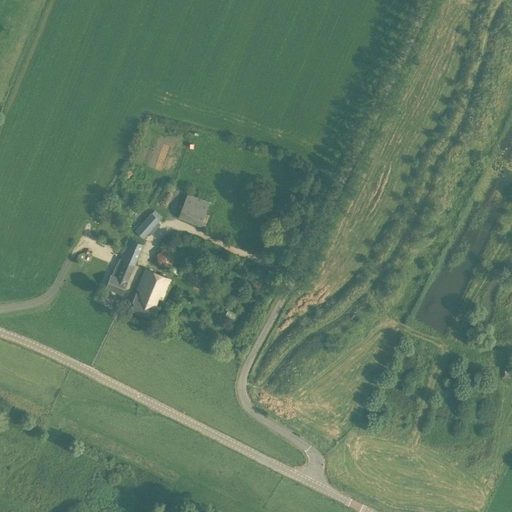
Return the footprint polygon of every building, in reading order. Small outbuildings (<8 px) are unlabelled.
[(489,52),(489,54),(490,55),(490,57),(501,60),(507,40),(496,37),(495,39),(493,39),(493,41),(494,42),(491,52),(490,52),(489,52)] [(448,158),(448,159),(448,160),(449,160),(448,163),(459,167),(467,147),(456,143),(455,145),(454,145),(453,145),(453,146),(453,147),(454,148),(450,158),(449,157),(448,158)] [(188,195),(180,217),(204,226),(212,205),(188,195)] [(135,231),(144,239),(160,220),(151,213),(135,231)] [(128,281),(143,244),(129,239),(113,276),(111,275),(106,288),(122,294),(128,281)] [(403,253),(403,255),(404,256),(403,258),(414,263),(422,243),(412,239),(411,241),(409,240),(409,241),(408,242),(408,243),(410,243),(405,253),(404,253),(403,253)] [(170,247),(156,252),(160,263),(174,259),(170,247)] [(133,301),(130,310),(154,320),(170,279),(146,269),(136,295),(133,295),(131,299),(133,301)] [(257,279),(253,285),(258,288),(262,282),(257,279)] [(326,327),(324,328),(325,329),(323,331),(330,340),(347,327),(340,318),(338,320),(337,318),(337,319),(335,319),(335,320),(336,321),(327,328),(326,326),(326,327)] [(511,368),(501,369),(501,380),(511,380),(511,368)] [(479,457),(477,458),(477,457),(477,458),(475,459),(478,469),(487,467),(484,456),(479,457)]
